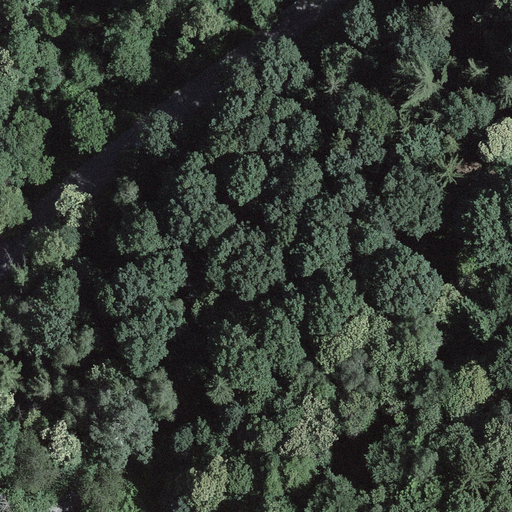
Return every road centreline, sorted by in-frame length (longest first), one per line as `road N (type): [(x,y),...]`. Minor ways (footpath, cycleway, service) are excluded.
road 1 (unclassified): [(56,511),(272,384),(511,258)]
road 2 (tertiary): [(0,256),(144,132),(321,0)]
road 3 (track): [(329,511),(412,394),(511,293)]
